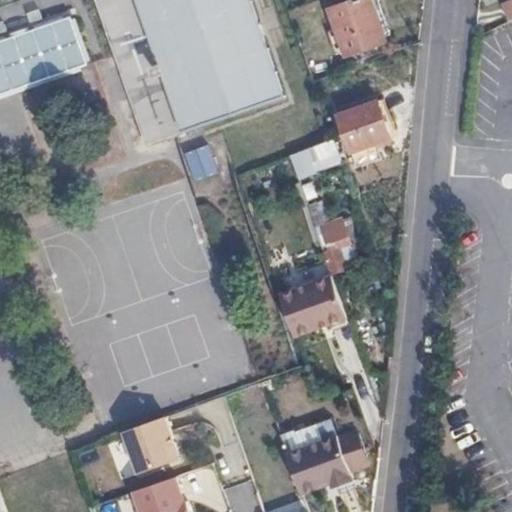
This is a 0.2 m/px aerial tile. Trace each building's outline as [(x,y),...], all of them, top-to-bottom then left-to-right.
[(288,99),(252,0),(110,0),(99,4),(150,148),(177,138),(215,125),(288,99)] [(384,40),(370,0),(357,0),(330,10),(346,54),(384,40)] [(511,0),(502,5),(509,21),(511,20),(511,0)] [(0,95),(90,64),(72,13),(0,37),(0,95)] [(354,152),(373,144),(392,136),(378,99),(339,115),(352,152),(354,152)] [(338,152),(335,143),(291,159),(299,180),(316,173),(311,161),(338,152)] [(380,158),(373,144),(354,152),(360,166),(380,158)] [(211,145),(186,154),(195,182),(221,173),(211,145)] [(323,229),(317,231),(329,265),(331,273),(348,267),(341,247),(351,243),(343,219),(322,226),(323,229)] [(296,339),(348,319),(333,276),(280,295),(296,339)] [(181,468),(166,425),(120,441),(138,483),(181,468)] [(287,455),(301,495),(331,484),(333,488),(354,481),(337,437),(287,455)] [(186,511),(177,485),(131,500),(134,511),(186,511)]
